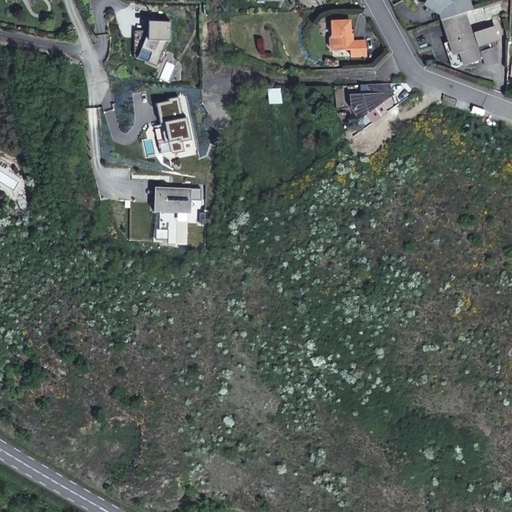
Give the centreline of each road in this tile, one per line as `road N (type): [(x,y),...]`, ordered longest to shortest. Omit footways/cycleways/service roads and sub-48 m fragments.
road 1 (residential): [(411,64),(226,75)]
road 2 (secondary): [(105,511),(0,451)]
